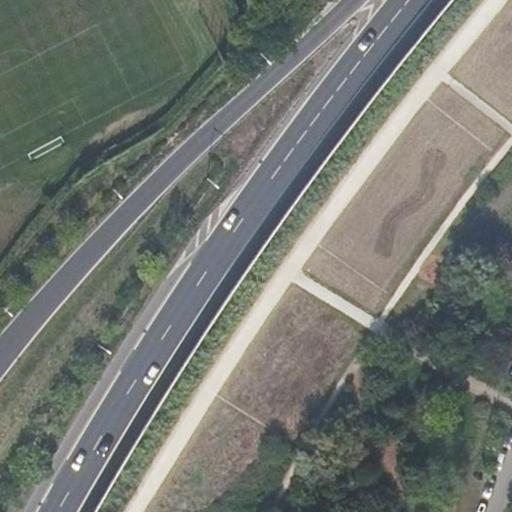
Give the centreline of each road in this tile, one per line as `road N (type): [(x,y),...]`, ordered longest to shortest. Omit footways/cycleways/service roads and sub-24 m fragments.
road 1 (trunk): [(411,0),(203,277),(58,511)]
road 2 (trunk): [(177,511),(362,238),(511,57)]
road 3 (secondary): [(354,0),(142,208),(0,367)]
road 4 (trunk): [(239,511),(511,107)]
